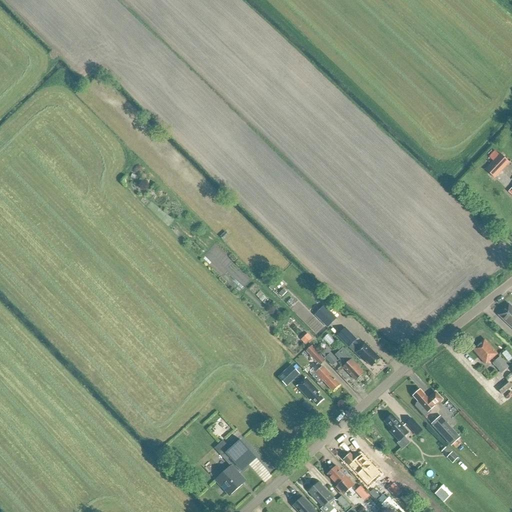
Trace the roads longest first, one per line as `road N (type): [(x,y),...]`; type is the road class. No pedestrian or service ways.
road 1 (unclassified): [(334,428),(511,280)]
road 2 (unclassified): [(436,511),(334,428)]
road 3 (unclassified): [(240,511),(334,428)]
